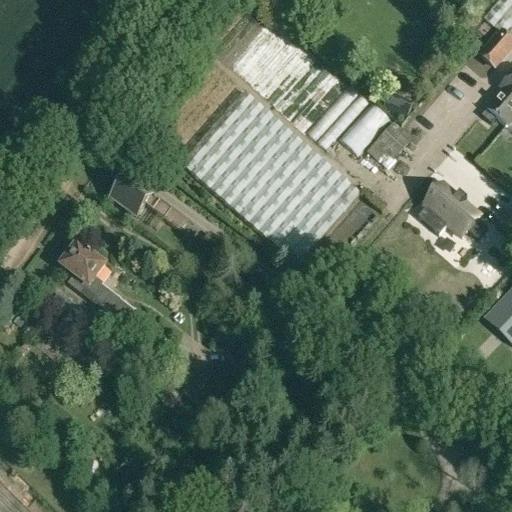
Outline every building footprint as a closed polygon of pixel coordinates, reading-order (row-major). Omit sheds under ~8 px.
[(501,30),(478,57),(495,72),(511,51),(511,0),(505,0),(489,20),(501,30)] [(495,120),(506,129),(511,121),(511,82),(481,118),(490,126),(495,120)] [(243,96),(180,169),(295,267),(358,194),(243,96)] [(412,139),(394,123),(367,154),(385,170),(412,139)] [(164,221),(171,212),(126,180),(111,200),(137,219),(145,208),(164,221)] [(488,232),(477,223),(480,220),(464,207),(467,204),(459,197),(456,200),(442,187),(424,209),(426,211),(418,221),(439,239),(447,229),(462,241),(467,235),(477,244),(488,232)] [(511,209),(495,229),(511,244),(511,209)] [(83,298),(87,293),(103,305),(100,309),(124,328),(135,313),(101,288),(103,286),(96,280),(105,269),(77,248),(61,269),(74,279),(68,287),(83,298)] [(511,293),(484,322),(511,348),(511,293)] [(14,323),(21,329),(26,323),(18,318),(14,323)] [(215,421),(249,374),(230,359),(213,382),(201,373),(183,397),(215,421)] [(67,463),(67,462),(66,462),(65,461),(71,455),(65,450),(73,441),(68,437),(72,432),(64,424),(68,420),(59,411),(50,420),(59,428),(45,444),(66,464),(67,463)] [(511,473),(477,441),(464,456),(488,478),(478,488),(496,504),(511,486),(511,473)] [(89,463),(87,474),(96,476),(98,465),(89,463)]
